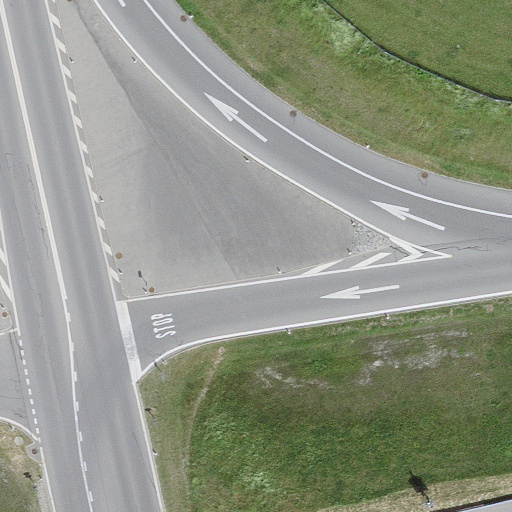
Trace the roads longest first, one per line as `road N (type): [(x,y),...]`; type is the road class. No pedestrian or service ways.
road 1 (motorway): [(511,249),(317,171),(234,114),(122,0)]
road 2 (motorway): [(511,270),(195,317),(70,346)]
road 3 (primary): [(70,346),(3,0)]
road 4 (primary): [(106,511),(70,346)]
